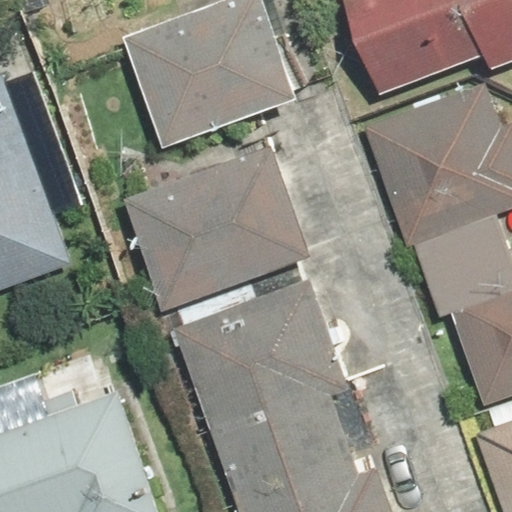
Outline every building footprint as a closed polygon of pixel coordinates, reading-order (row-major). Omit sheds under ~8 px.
[(261,0),(202,0),(122,25),(158,143),(292,102),(261,0)] [(511,44),(511,0),(346,0),(382,94),(511,44)] [(0,283),(68,261),(6,73),(0,74),(0,283)] [(511,110),(502,80),(362,124),(398,241),(408,238),(499,209),(511,205),(511,110)] [(271,145),(125,196),(164,308),(310,256),(271,145)] [(250,286),(167,316),(236,511),(393,511),(377,465),(355,473),(327,393),(348,385),(311,279),(255,299),(250,286)] [(511,396),(511,284),(445,306),(477,408),(511,396)] [(0,434),(0,511),(151,511),(118,399),(0,434)] [(511,511),(511,404),(492,411),(497,426),(474,434),(498,511),(511,511)]
